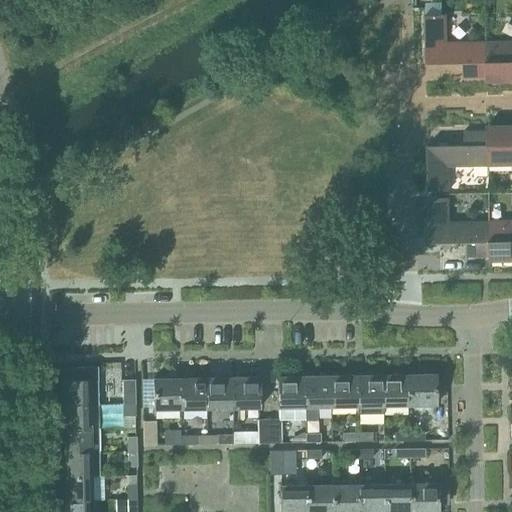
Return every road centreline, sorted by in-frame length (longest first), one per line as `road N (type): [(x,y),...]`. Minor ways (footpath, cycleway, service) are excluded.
road 1 (residential): [(2,321),(408,314)]
road 2 (residential): [(408,314),(409,104)]
road 3 (residential): [(475,511),(471,313)]
road 4 (unclassified): [(3,511),(2,321)]
